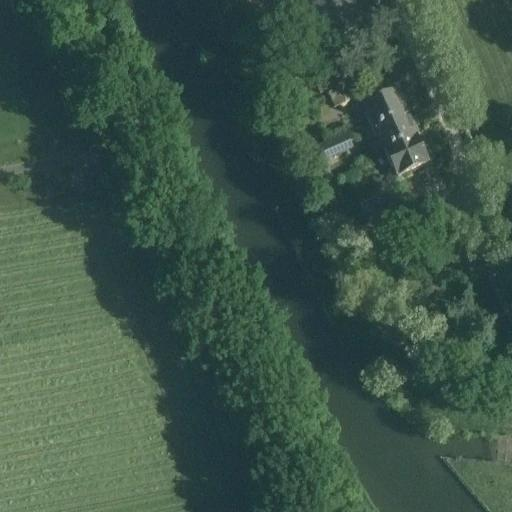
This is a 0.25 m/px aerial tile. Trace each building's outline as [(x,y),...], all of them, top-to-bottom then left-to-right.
[(301,0),(311,21),(322,45),(323,46),(368,26),(356,0),(301,0)] [(263,18),(254,22),(274,66),(283,62),(263,18)] [(334,75),(315,84),(321,97),(328,94),(328,95),(341,89),(334,75)] [(341,89),(328,95),(335,109),(355,100),(348,86),(341,89)] [(398,88),(361,105),(365,114),(363,115),(370,130),(375,128),(409,113),(398,88)] [(375,128),(370,130),(374,140),(375,141),(377,140),(383,154),(384,154),(418,139),(421,138),(409,113),(375,128)] [(351,131),(314,149),(318,157),(319,157),(322,164),(354,150),(350,142),(355,140),(351,131)] [(418,139),(384,154),(392,171),(393,171),(397,180),(430,164),(434,162),(428,147),(423,149),(418,139)] [(364,197),(355,201),(359,211),(363,217),(366,219),(369,221),(372,221),(375,220),(383,217),(385,219),(386,221),(397,216),(397,215),(395,212),(388,197),(377,202),(377,203),(368,206),(364,197)]
